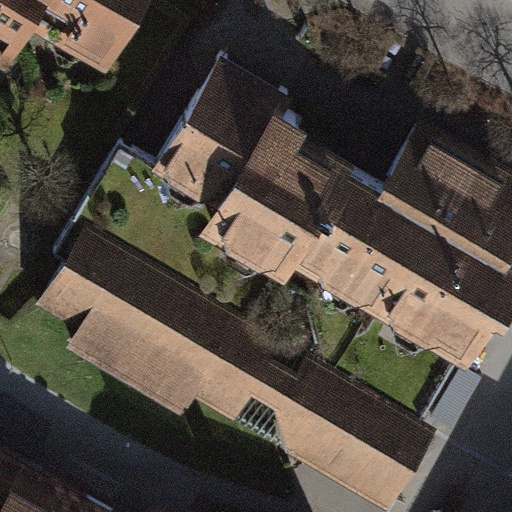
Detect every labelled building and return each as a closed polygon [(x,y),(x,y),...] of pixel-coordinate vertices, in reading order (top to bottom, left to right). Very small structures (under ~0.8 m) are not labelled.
[(0,0),(0,32),(19,0),(0,0)] [(109,0),(47,0),(94,27),(109,0)] [(290,77),(225,40),(163,146),(228,184),(282,92),(290,77)] [(331,153),(346,129),(282,92),(228,184),(214,208),(276,245),(331,153)] [(511,263),(484,246),(511,199),(511,179),(424,126),(388,185),(325,289),(343,300),(307,360),(257,329),(241,319),(199,387),(274,432),(376,493),(511,268),(511,263)] [(325,289),(388,185),(331,153),(276,245),(269,256),(325,289)] [(241,319),(89,228),(48,296),(199,387),(241,319)] [(0,511),(202,511),(153,484),(138,510),(0,432),(0,511)]
